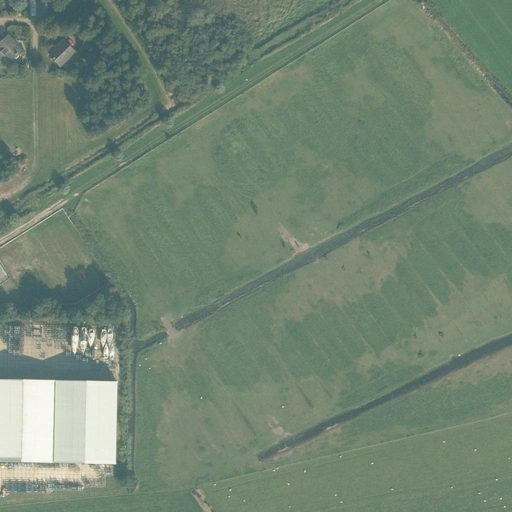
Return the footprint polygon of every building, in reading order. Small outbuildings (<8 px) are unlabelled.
[(82,10),(79,6),(73,10),(76,14),(82,10)] [(15,44),(7,36),(0,43),(0,57),(3,55),(10,62),(21,51),(15,45),(15,44)] [(94,46),(87,39),(82,44),(89,51),(94,46)] [(60,66),(74,52),(63,41),(55,49),(55,50),(49,56),(60,66)] [(0,379),(0,461),(115,464),(116,382),(0,379)] [(118,477),(117,465),(101,465),(101,477),(118,477)]
